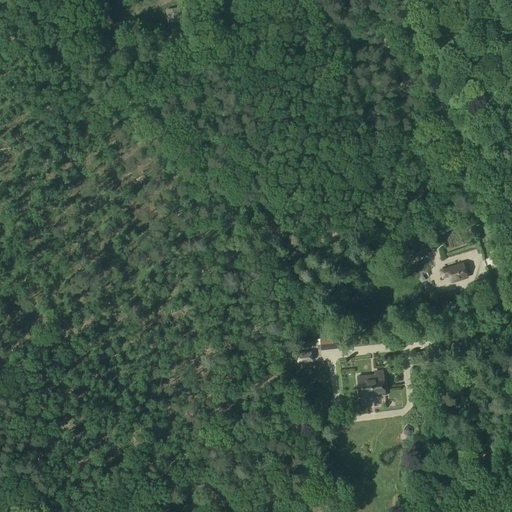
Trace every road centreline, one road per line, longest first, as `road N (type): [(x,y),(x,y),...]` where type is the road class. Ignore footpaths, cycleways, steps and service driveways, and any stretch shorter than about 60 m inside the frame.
road 1 (secondary): [(511,297),(409,0)]
road 2 (track): [(386,0),(426,134)]
